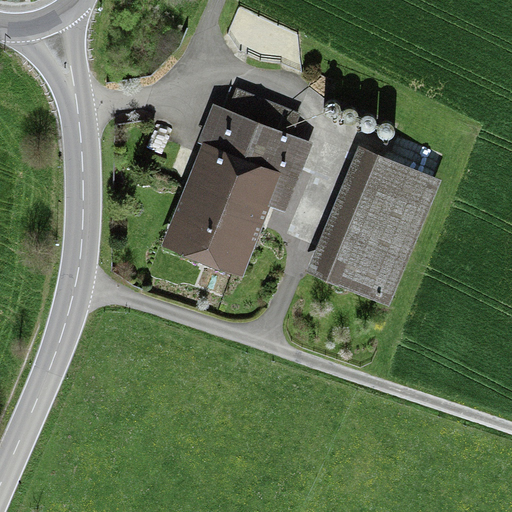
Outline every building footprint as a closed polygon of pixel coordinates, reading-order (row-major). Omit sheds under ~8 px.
[(296,118),(239,93),(176,238),(230,262),(259,195),(283,206),(301,164),(280,155),(296,118)] [(325,109),(327,111),(330,112),(332,112),(335,111),(337,110),(339,108),(340,105),(340,102),(339,99),(337,97),(335,96),(332,95),(329,95),(327,97),(325,99),(323,101),(323,104),(323,107),(325,109)] [(344,116),(346,118),(348,119),(351,119),(354,119),(356,117),(358,115),(359,112),(359,109),(358,107),(356,104),(354,103),(351,102),(348,103),(345,104),(343,106),(342,108),(342,111),(342,114),(344,116)] [(363,123),(365,125),(367,126),(370,126),(373,125),(375,124),(377,121),(378,119),(378,116),(377,113),(375,111),(373,110),(370,109),(367,109),(364,111),(362,113),(361,115),(361,118),(361,121),(363,123)] [(380,131),(382,133),(385,134),(387,134),(390,133),(392,131),(394,129),(395,127),(395,124),(394,121),(392,119),(390,117),(387,117),(384,117),(382,118),(379,120),(378,123),(378,126),(378,128),(380,131)] [(431,180),(370,155),(323,269),(384,295),(431,180)]
